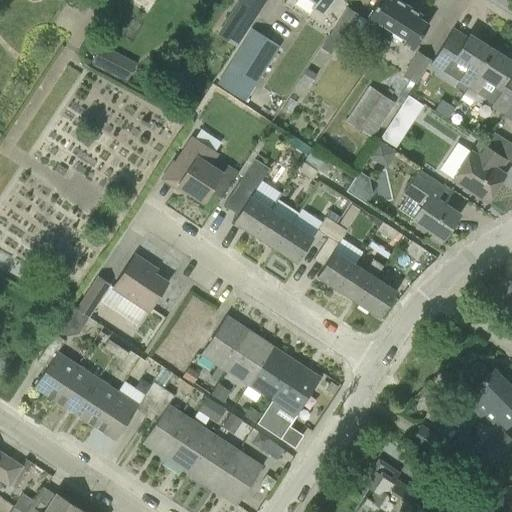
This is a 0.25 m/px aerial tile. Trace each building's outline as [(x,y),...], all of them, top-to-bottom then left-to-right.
[(239,0),(227,20),(218,33),(236,45),(245,32),(266,0),(239,0)] [(323,14),(332,0),(311,0),(316,2),(313,7),(323,14)] [(388,0),(378,0),(371,12),(359,30),(383,45),(392,31),(392,30),(407,6),(397,0),(390,0),(390,1),(388,0)] [(392,30),(392,31),(405,39),(402,43),(413,49),(428,25),(419,19),(421,15),(407,6),(392,30)] [(328,34),(329,34),(339,41),(343,44),(360,16),(345,7),(328,34)] [(245,101),(280,46),(252,28),(217,84),(245,101)] [(452,29),(442,46),(430,65),(443,73),(444,71),(460,81),(459,82),(467,88),(491,49),(469,35),(467,38),(452,29)] [(100,45),(91,62),(109,71),(118,54),(100,45)] [(494,51),(491,49),(467,88),(493,103),(490,107),(503,115),(511,100),(511,68),(511,69),(511,68),(511,62),(504,57),(506,53),(497,48),(494,51)] [(415,83),(430,59),(419,52),(404,76),(415,83)] [(372,139),(395,104),(368,86),(345,122),(372,139)] [(396,115),(381,137),(395,146),(423,105),(409,96),(396,115)] [(511,100),(503,115),(511,121),(511,100)] [(176,159),(189,167),(177,185),(203,202),(210,191),(219,198),(237,171),(227,164),(222,172),(208,163),(215,153),(190,137),(176,159)] [(452,178),(470,190),(486,202),(505,174),(496,168),(503,158),(486,146),(478,141),(472,151),(471,150),(452,178)] [(312,180),(318,172),(302,161),(297,170),(312,180)] [(346,191),(366,204),(367,203),(366,202),(371,194),(367,178),(359,172),(360,171),(359,170),(346,191)] [(403,194),(407,197),(399,209),(413,219),(443,239),(459,214),(436,199),(444,188),(419,171),(403,194)] [(250,195),(244,205),(233,221),(254,235),(271,209),(250,195)] [(254,235),(275,249),(292,223),(271,209),(254,235)] [(317,230),(327,237),(336,224),(326,217),(317,230)] [(392,241),(397,232),(382,222),(376,231),(392,241)] [(292,223),(275,249),(296,263),(313,237),(292,223)] [(336,224),(327,237),(337,244),(346,230),(336,224)] [(424,250),(411,241),(404,252),(417,261),(424,250)] [(316,276),(338,290),(355,264),(333,250),(316,276)] [(148,311),(167,282),(154,273),(156,269),(135,255),(113,288),(148,311)] [(338,290),(359,303),(376,278),(384,267),(373,259),(365,271),(355,264),(338,290)] [(76,309),(85,315),(89,318),(110,286),(96,277),(76,309)] [(376,278),(359,303),(380,317),(397,291),(376,278)] [(235,321),(226,315),(200,354),(224,369),(250,331),(249,331),(248,332),(239,326),(237,329),(232,325),(235,321)] [(250,331),(224,369),(248,385),(273,346),(265,341),(262,345),(257,342),(259,339),(249,333),(250,331)] [(34,386),(54,400),(77,365),(57,352),(65,341),(55,334),(37,361),(47,367),(34,386)] [(119,347),(108,340),(103,348),(113,355),(119,347)] [(282,352),(273,346),(248,385),(271,401),(297,362),(296,361),(295,363),(285,357),(283,360),(279,356),(282,352)] [(129,353),(119,347),(113,355),(123,361),(129,353)] [(297,362),(271,401),(295,416),(320,378),(312,372),(309,376),(304,373),(306,370),(296,364),(297,362)] [(463,433),(479,418),(479,417),(511,385),(511,378),(507,374),(503,378),(493,369),(490,372),(480,362),(476,362),(464,374),(464,378),(474,388),(470,391),(479,400),(471,408),(470,407),(454,423),(463,433)] [(54,400),(74,413),(97,378),(77,365),(54,400)] [(97,378),(74,413),(94,426),(117,391),(97,378)] [(153,382),(145,394),(125,381),(118,392),(117,391),(94,426),(114,440),(136,409),(146,415),(150,411),(164,389),(153,382)] [(511,385),(479,417),(479,418),(487,427),(496,419),(504,428),(511,420),(511,385)] [(159,417),(142,443),(151,449),(154,444),(159,447),(157,450),(167,456),(165,458),(166,458),(191,420),(168,405),(174,396),(164,389),(150,411),(159,417)] [(223,409),(206,398),(198,410),(216,422),(223,409)] [(242,421),(231,414),(223,427),(234,434),(242,421)] [(291,428),(275,417),(271,415),(264,426),(284,440),(291,428)] [(215,435),(191,420),(166,458),(167,459),(168,457),(177,463),(179,461),(184,464),(181,468),(189,474),(215,435)] [(447,443),(438,437),(421,426),(413,440),(438,456),(447,443)] [(259,431),(251,443),(261,449),(269,438),(259,431)] [(491,462),(511,442),(511,441),(501,431),(480,451),(491,462)] [(215,435),(189,474),(198,479),(201,475),(205,478),(204,481),(213,487),(212,489),(213,489),(238,451),(215,435)] [(0,478),(10,485),(22,466),(0,451),(0,478)] [(262,466),(238,451),(213,489),(213,490),(215,488),(224,494),(226,491),(231,495),(228,499),(237,505),(262,466)] [(399,473),(395,471),(379,460),(362,484),(374,492),(369,499),(366,496),(355,511),(356,511),(408,511),(420,494),(396,479),(399,473)] [(77,511),(79,509),(56,494),(43,511),(38,511),(31,507),(28,511),(77,511)] [(460,511),(490,511),(494,510),(488,495),(458,495),(460,511)]
